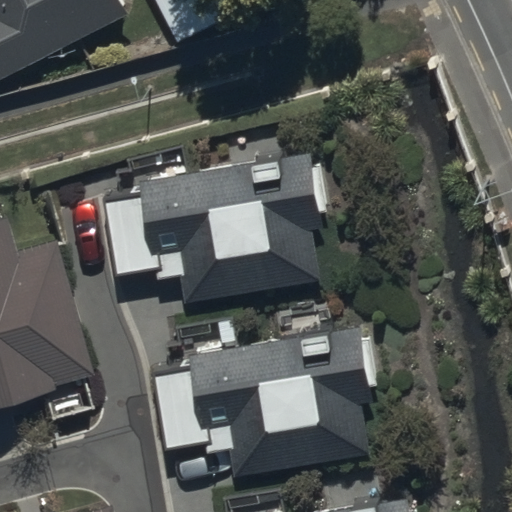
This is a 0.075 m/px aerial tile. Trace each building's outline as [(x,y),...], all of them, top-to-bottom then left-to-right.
[(0,0),(0,83),(134,15),(126,0),(0,0)] [(252,0),(159,0),(182,44),(255,6),(252,0)] [(187,277),(191,302),(325,282),(317,231),(327,229),(316,153),(145,179),(148,198),(112,204),(123,275),(160,270),(162,281),(187,277)] [(0,405),(91,380),(52,242),(13,252),(4,221),(0,222),(0,405)] [(235,449),(238,476),(375,456),(367,404),(380,402),(369,325),(194,351),(197,371),(162,376),(172,449),(210,443),(212,452),(235,449)] [(417,511),(415,498),(321,511),(417,511)]
